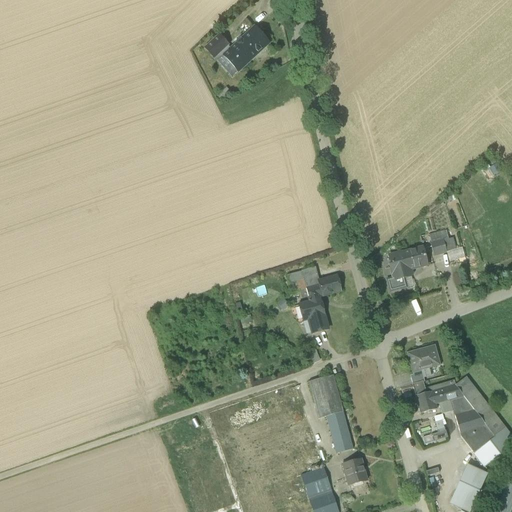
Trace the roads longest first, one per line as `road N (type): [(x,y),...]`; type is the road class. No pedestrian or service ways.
road 1 (track): [(0,477),(377,347)]
road 2 (residential): [(289,0),(377,347)]
road 3 (residential): [(377,347),(418,511)]
road 4 (residential): [(511,292),(377,347)]
